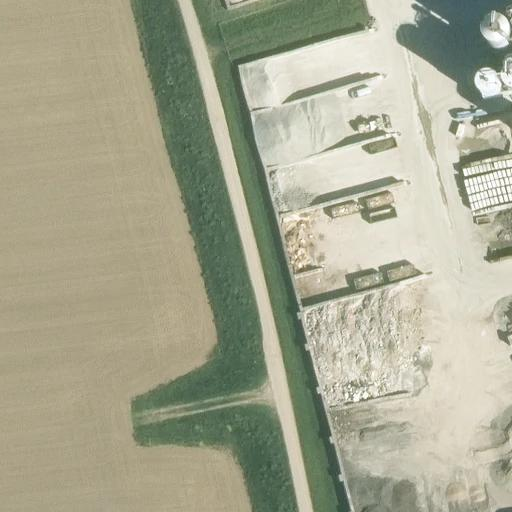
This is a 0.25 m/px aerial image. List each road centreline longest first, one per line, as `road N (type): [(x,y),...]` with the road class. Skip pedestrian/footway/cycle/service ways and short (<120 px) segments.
road 1 (track): [(303,511),(258,286),(182,0)]
road 2 (unknown): [(506,0),(449,17),(420,65),(466,268)]
road 3 (unknown): [(466,268),(511,422)]
road 4 (track): [(281,392),(141,420)]
